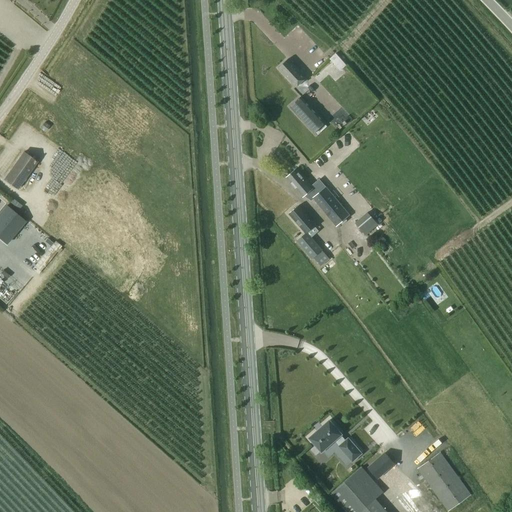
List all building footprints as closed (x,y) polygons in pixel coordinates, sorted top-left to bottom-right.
[(336,53),(329,59),(334,65),(327,72),(325,69),(319,75),(323,79),(329,74),(333,78),(347,65),(336,53)] [(305,78),(286,59),(277,68),(295,87),(305,78)] [(325,124),(301,97),(289,109),(314,135),(325,124)] [(290,138),(279,146),(284,152),(285,152),(295,166),(305,159),(290,138)] [(37,162),(24,152),(4,180),(17,189),(37,162)] [(296,169),(286,178),(303,197),(308,193),(313,199),(314,198),(337,226),(340,223),(342,225),(347,221),(345,218),(349,215),(319,180),(311,187),(296,169)] [(44,198),(81,222),(94,203),(57,178),(44,198)] [(0,237),(6,243),(25,221),(23,220),(28,214),(11,200),(0,213),(0,237)] [(299,206),(289,214),(306,234),(307,233),(316,226),(316,225),(299,205),(299,206)] [(367,213),(355,223),(366,235),(378,225),(367,213)] [(53,215),(44,230),(86,258),(96,244),(53,215)] [(306,234),(297,241),(312,258),(314,257),(322,250),(307,233),(306,234)] [(322,250),(314,257),(321,266),(329,259),(322,250)] [(329,416),(308,435),(315,442),(310,447),(315,452),(319,448),(321,449),(333,439),(352,460),(362,452),(348,436),(345,438),(340,433),(342,431),(329,416)] [(385,451),(368,466),(379,478),(395,463),(385,451)] [(472,495),(441,452),(417,469),(448,511),(472,495)] [(331,494),(331,495),(346,511),(388,511),(376,499),(384,492),(380,487),(362,467),(348,480),(331,494)]
